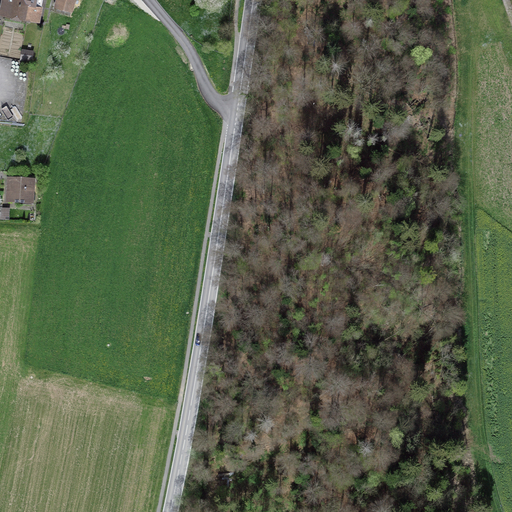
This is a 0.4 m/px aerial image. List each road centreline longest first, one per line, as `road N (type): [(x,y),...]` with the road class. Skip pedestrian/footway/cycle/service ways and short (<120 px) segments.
road 1 (tertiary): [(170,511),(234,114)]
road 2 (residential): [(148,0),(213,98),(234,114)]
